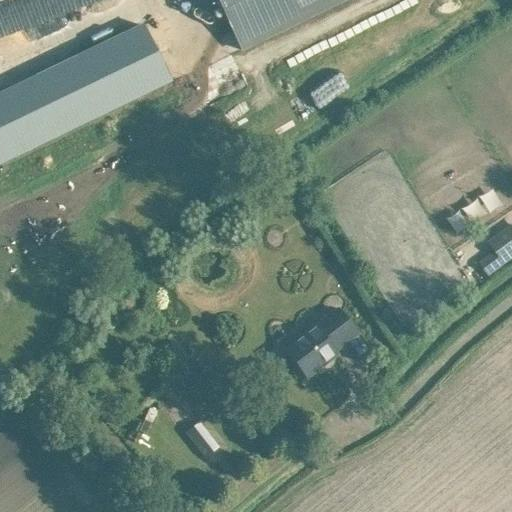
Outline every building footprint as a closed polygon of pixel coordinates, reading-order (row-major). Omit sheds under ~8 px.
[(216,0),(240,49),(240,50),(343,0),(216,0)] [(142,26),(0,94),(0,165),(170,83),(142,26)] [(257,211),(280,202),(274,187),(251,196),(257,211)] [(496,251),(506,264),(511,259),(511,225),(489,242),(493,246),(496,251)] [(506,264),(496,251),(480,263),(490,276),(506,264)] [(338,310),(285,350),(307,379),(337,355),(335,352),(357,335),(338,310)] [(218,447),(200,424),(187,433),(206,457),(218,447)]
